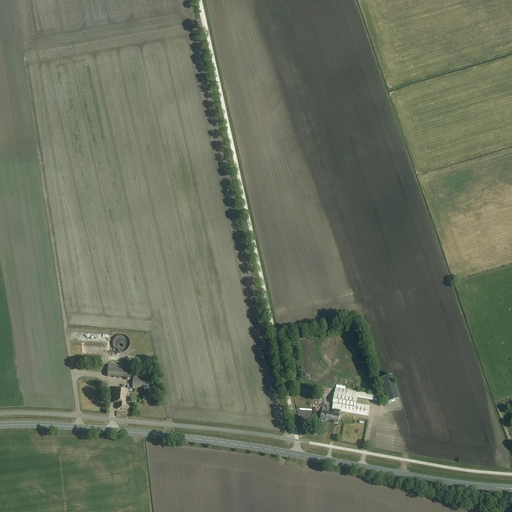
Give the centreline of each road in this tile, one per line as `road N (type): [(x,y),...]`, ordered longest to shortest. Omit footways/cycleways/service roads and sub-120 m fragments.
road 1 (unclassified): [(294,454),(294,421),(199,0)]
road 2 (primary): [(0,425),(112,430),(294,454)]
road 3 (primary): [(294,454),(511,489)]
